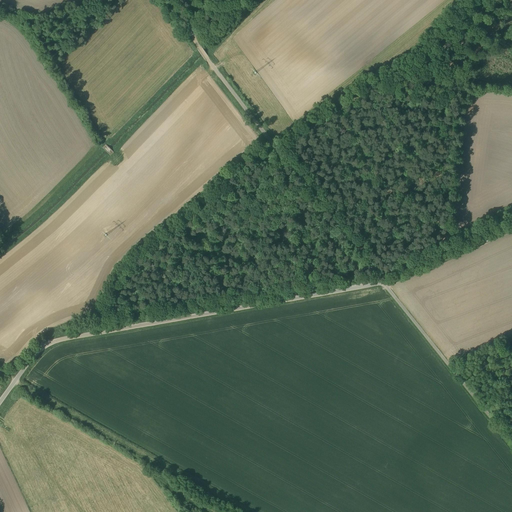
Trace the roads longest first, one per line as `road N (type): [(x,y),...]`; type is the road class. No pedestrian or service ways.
road 1 (unclassified): [(383,283),(54,341),(0,401)]
road 2 (unclassified): [(186,0),(199,49),(383,283)]
road 3 (unclassified): [(511,443),(383,283)]
road 4 (unclassified): [(383,283),(511,227)]
